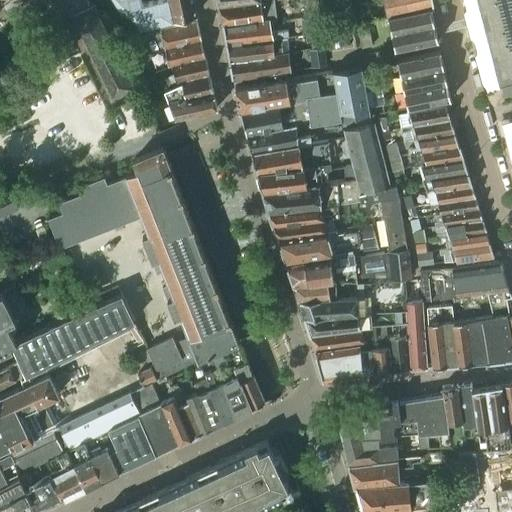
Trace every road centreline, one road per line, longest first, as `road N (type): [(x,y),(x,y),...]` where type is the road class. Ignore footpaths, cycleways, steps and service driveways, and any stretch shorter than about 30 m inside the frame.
road 1 (residential): [(308,400),(206,0)]
road 2 (residential): [(73,511),(308,400)]
road 3 (residential): [(511,216),(450,0)]
road 4 (residential): [(308,400),(511,368)]
